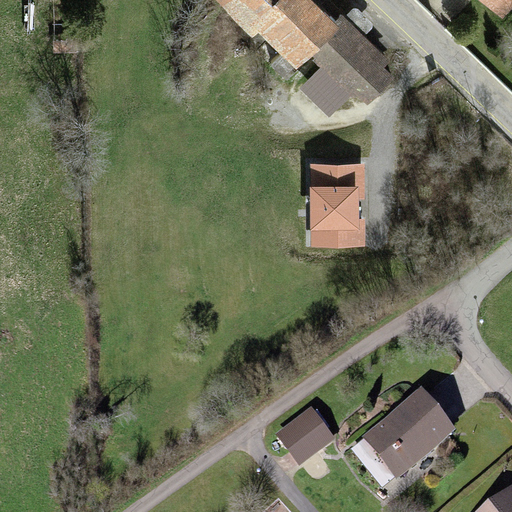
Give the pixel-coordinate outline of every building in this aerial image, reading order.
[(332,26),(304,0),(194,0),(229,33),(201,63),(215,76),(242,47),(238,43),(251,29),(266,43),(249,60),(267,77),(283,59),(293,67),(309,51),(332,26)] [(511,0),(477,0),(496,18),(511,0)] [(332,26),(309,51),(332,72),(319,85),(337,102),(350,89),(363,101),(391,71),(337,21),(332,26)] [(414,406),(362,449),(394,488),(446,445),(414,406)] [(511,511),(511,501),(497,511),(511,511)]
